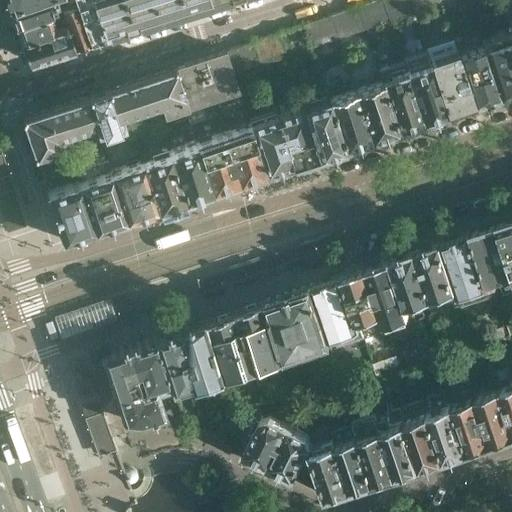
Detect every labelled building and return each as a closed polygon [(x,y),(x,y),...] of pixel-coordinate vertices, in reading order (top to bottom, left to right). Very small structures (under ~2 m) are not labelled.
[(62,9),(58,0),(35,0),(10,8),(11,9),(15,21),(16,23),(62,9)] [(90,40),(75,0),(67,0),(70,6),(62,9),(74,45),(90,40)] [(108,34),(96,0),(75,0),(90,40),(108,34)] [(218,0),(96,0),(108,34),(218,0)] [(389,20),(382,0),(373,0),(369,2),(377,24),(389,20)] [(414,12),(409,0),(382,0),(389,20),(414,12)] [(441,5),(439,0),(409,0),(414,12),(414,14),(441,5)] [(377,24),(369,2),(357,6),(364,28),(377,24)] [(364,28),(357,6),(330,15),(338,37),(364,28)] [(74,45),(62,9),(16,23),(21,38),(28,59),(74,45)] [(338,37),(330,15),(304,23),(311,46),(338,37)] [(285,53),(279,32),(252,40),(252,41),(258,57),(259,61),(285,53)] [(500,94),(484,44),(480,33),(462,39),(466,50),(457,53),(474,102),(500,94)] [(511,89),(511,41),(510,36),(484,44),(500,94),(511,89)] [(258,57),(252,41),(226,49),(231,66),(258,57)] [(164,112),(199,101),(243,86),(241,79),(236,81),(231,66),(226,49),(176,66),(176,65),(172,66),(172,67),(147,75),(134,79),(134,80),(109,88),(109,86),(106,87),(105,86),(91,91),(92,92),(89,93),(89,95),(64,103),(51,107),(26,116),(26,115),(22,116),(23,120),(25,119),(35,150),(33,151),(35,155),(67,144),(108,131),(114,149),(123,146),(117,128),(120,127),(118,121),(162,107),(164,112)] [(474,102),(457,53),(456,51),(430,59),(431,62),(447,111),(474,102)] [(447,111),(431,62),(406,70),(407,74),(422,120),(445,112),(445,113),(447,112),(447,111)] [(422,120),(407,74),(389,80),(385,67),(378,69),(381,78),(398,128),(400,128),(400,127),(422,120)] [(253,83),(250,76),(241,79),(243,86),(253,83)] [(398,128),(381,78),(355,87),(371,137),(398,128)] [(371,137),(355,87),(328,96),(344,146),(371,137)] [(266,172),(249,122),(240,93),(221,99),(229,125),(231,124),(232,128),(196,140),(196,142),(212,189),(266,172)] [(344,146),(328,96),(302,104),(318,154),(344,146)] [(210,97),(186,105),(191,120),(215,112),(210,97)] [(318,154),(302,104),(275,113),(291,163),(318,154)] [(291,163),(275,113),(249,122),(266,172),(291,163)] [(212,189),(196,142),(169,151),(185,198),(212,189)] [(73,162),(67,144),(35,155),(41,172),(73,162)] [(185,198),(169,151),(142,160),(158,207),(185,198)] [(0,192),(14,188),(2,152),(0,152),(0,192)] [(158,207),(142,160),(111,170),(127,218),(158,207)] [(127,218),(111,170),(79,181),(95,228),(127,218)] [(95,228),(79,181),(47,191),(63,239),(95,228)] [(511,216),(498,221),(511,262),(511,216)] [(511,290),(511,262),(498,221),(471,230),(487,277),(497,274),(504,293),(511,290)] [(487,277),(471,230),(441,240),(458,291),(463,306),(493,296),(487,277)] [(458,291),(441,240),(416,249),(433,299),(458,291)] [(433,299),(416,249),(391,257),(408,308),(433,299)] [(0,511),(58,511),(127,485),(115,452),(117,451),(116,450),(112,452),(45,477),(44,475),(52,472),(23,398),(28,396),(39,426),(82,411),(80,405),(98,398),(100,404),(101,403),(105,402),(84,344),(59,353),(55,342),(57,336),(66,332),(61,314),(32,324),(43,360),(13,372),(3,347),(31,337),(0,256),(0,511)] [(408,308),(391,257),(367,265),(384,316),(408,308)] [(384,316),(367,265),(343,273),(363,333),(381,327),(380,323),(386,321),(384,316)] [(363,333),(343,273),(312,283),(332,343),(363,333)] [(332,343),(312,283),(267,299),(287,358),(291,357),(295,362),(301,360),(302,353),(317,348),(322,353),(328,351),(328,344),(332,343)] [(297,387),(287,358),(267,299),(210,318),(229,375),(245,423),(261,418),(274,413),(302,404),(297,387)] [(229,375),(210,318),(182,327),(181,327),(198,380),(200,385),(229,375)] [(198,380),(181,327),(180,328),(156,336),(156,335),(155,336),(170,382),(172,388),(198,380)] [(170,382),(155,336),(154,336),(138,342),(129,345),(140,380),(146,379),(148,386),(155,384),(156,386),(170,382)] [(140,380),(129,345),(120,347),(120,348),(103,353),(101,354),(102,356),(102,355),(109,375),(108,375),(109,377),(116,395),(115,396),(116,397),(137,389),(135,382),(140,380)] [(438,376),(434,364),(419,369),(423,381),(438,376)] [(347,389),(342,372),(319,380),(325,396),(347,389)] [(400,372),(393,374),(397,386),(404,383),(400,372)] [(511,381),(508,383),(505,376),(499,378),(501,385),(511,418),(511,381)] [(325,396),(319,380),(297,387),(302,404),(325,396)] [(164,410),(156,386),(155,384),(148,386),(137,389),(116,397),(116,398),(123,417),(122,417),(123,419),(125,419),(141,420),(143,420),(143,419),(163,412),(163,413),(165,412),(164,410)] [(511,431),(511,418),(501,385),(477,393),(492,438),(511,431)] [(492,438),(477,393),(454,400),(469,446),(492,438)] [(469,446),(454,400),(430,408),(445,454),(469,446)] [(321,414),(318,404),(303,409),(306,419),(321,414)] [(445,454),(430,408),(407,416),(422,462),(445,454)] [(116,448),(110,432),(102,410),(84,416),(98,455),(106,452),(116,448)] [(398,469),(381,417),(379,411),(355,419),(360,432),(375,477),(398,469)] [(270,464),(291,422),(274,413),(261,418),(244,451),(270,464)] [(422,462),(407,416),(390,422),(388,415),(381,417),(398,469),(422,462)] [(295,477),(312,443),(308,430),(291,422),(270,464),(295,477)] [(375,477),(360,432),(336,439),(351,485),(375,477)] [(351,485),(336,439),(313,447),(328,493),(351,485)] [(129,469),(127,469),(124,470),(130,485),(132,484),(134,483),(136,482),(137,480),(137,479),(138,477),(137,475),(137,473),(136,471),(135,470),(134,470),(132,469),(129,469)]
